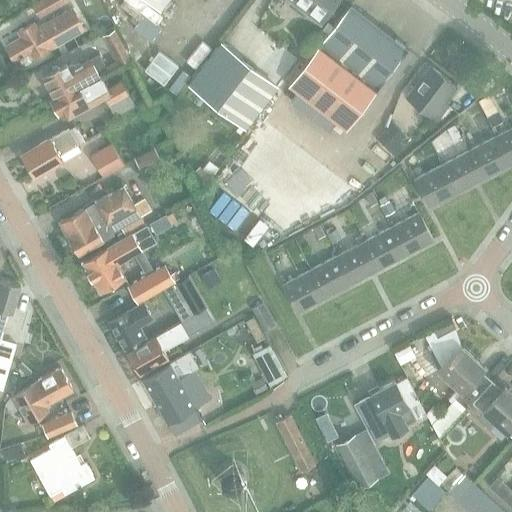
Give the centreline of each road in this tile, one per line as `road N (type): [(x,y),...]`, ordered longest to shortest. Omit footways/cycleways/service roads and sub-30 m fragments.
road 1 (residential): [(176,511),(0,190)]
road 2 (residential): [(294,380),(473,288)]
